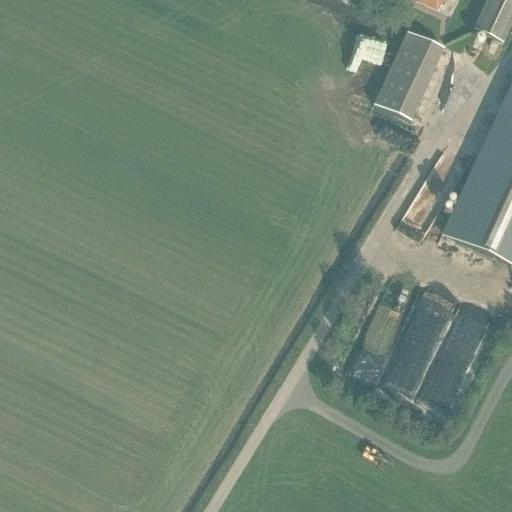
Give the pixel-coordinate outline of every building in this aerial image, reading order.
[(412,0),(437,12),(442,0),(412,0)] [(501,45),(511,21),(511,0),(490,0),(475,33),(501,45)] [(412,116),(445,43),(408,26),(375,99),(412,116)] [(511,121),(500,147),(511,152),(511,121)] [(407,212),(426,221),(436,199),(417,190),(407,212)] [(511,311),(511,285),(505,280),(492,297),(511,311)]
